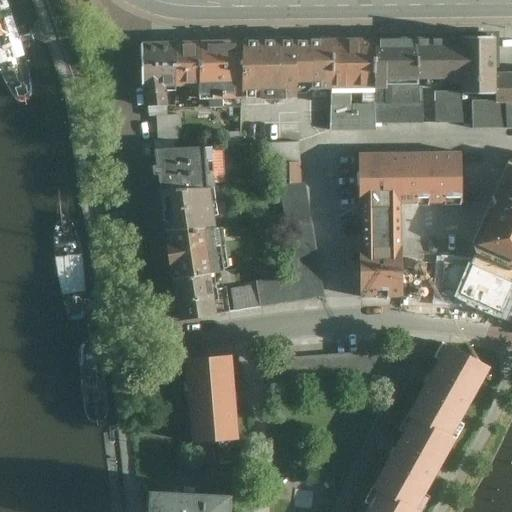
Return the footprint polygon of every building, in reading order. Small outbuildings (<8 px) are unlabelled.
[(0,0),(0,70),(3,78),(9,90),(14,98),(16,101),(18,102),(20,103),(21,104),(22,104),(25,103),(27,103),(30,101),(31,100),(31,99),(32,97),(33,95),(33,93),(32,91),(32,84),(28,70),(19,40),(5,0),(0,0)] [(372,34),(331,35),(333,85),(333,105),(354,105),(354,90),(374,90),(374,84),(372,34)] [(414,34),(372,34),(374,84),(379,84),(379,104),(379,123),(429,122),(429,100),(424,100),(424,84),(415,84),(414,34)] [(499,70),(498,34),(414,34),(415,84),(424,84),(459,83),(459,91),(439,92),(440,123),(475,122),(475,100),(499,99),(499,70)] [(316,86),(333,85),(331,35),(315,35),(293,36),(294,90),(305,90),(310,86),(316,86)] [(293,36),(238,37),(237,97),(294,96),(294,90),(293,36)] [(194,83),(194,37),(173,38),(173,84),(194,83)] [(238,37),(194,37),(194,83),(194,95),(203,95),(203,108),(237,106),(237,97),(238,37)] [(173,84),(173,38),(141,38),(142,105),(171,104),(171,89),(174,89),(173,84)] [(511,69),(499,70),(499,99),(475,100),(475,122),(475,128),(511,127),(511,69)] [(354,105),(333,105),(326,129),(372,129),(379,123),(379,104),(354,105)] [(177,113),(153,117),(157,141),(181,137),(177,113)] [(299,142),(262,142),(262,162),(299,161),(299,142)] [(153,152),(159,194),(211,186),(205,144),(153,152)] [(358,149),(361,294),(412,293),(411,247),(397,247),(396,196),(470,194),(470,147),(358,149)] [(511,155),(505,152),(466,241),(469,252),(472,253),(468,261),(511,280),(511,155)] [(300,163),(275,163),(276,183),(300,182),(300,163)] [(322,296),(302,182),(275,187),(291,275),(254,281),(257,306),(322,296)] [(159,194),(165,233),(217,225),(211,186),(159,194)] [(165,233),(171,280),(205,274),(223,272),(217,225),(165,233)] [(511,290),(511,280),(468,261),(453,294),(501,314),(511,290)] [(171,280),(177,319),(229,312),(226,287),(208,289),(205,274),(171,280)] [(252,285),(229,288),(232,310),(255,307),(252,285)] [(452,343),(412,414),(416,417),(455,438),(495,368),(452,343)] [(393,380),(390,351),(275,358),(276,388),(393,380)] [(234,355),(186,359),(192,443),(241,439),(234,355)] [(381,490),(420,511),(459,441),(455,438),(416,417),(377,488),(381,490)] [(381,490),(368,511),(420,511),(381,490)] [(149,511),(232,511),(233,498),(150,495),(149,511)]
